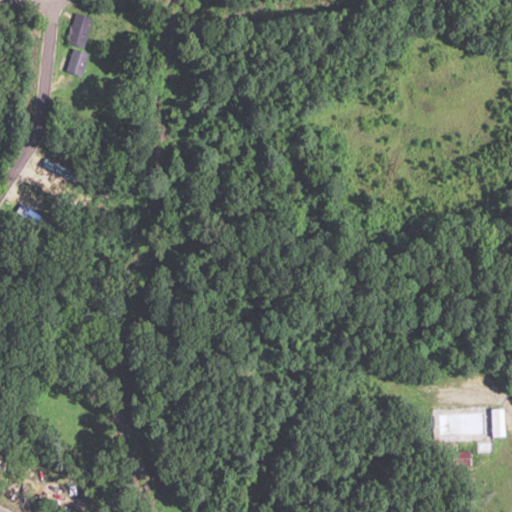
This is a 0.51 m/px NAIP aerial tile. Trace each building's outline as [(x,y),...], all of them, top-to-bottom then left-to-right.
[(122,34),(131,37),(140,11),(131,8),(122,34)] [(91,18),(74,12),(64,41),(82,47),(91,18)] [(80,76),(88,52),(72,47),(64,71),(80,76)] [(379,72),(376,67),(365,72),(367,77),(379,72)] [(29,172),(51,184),(63,163),(41,151),(29,172)] [(0,273),(14,255),(0,245),(0,273)] [(379,383),(335,378),(333,400),(377,404),(379,383)] [(500,435),(500,408),(486,408),(486,435),(500,435)] [(448,451),(448,465),(467,465),(467,451),(448,451)] [(71,495),(80,475),(36,455),(28,475),(71,495)]
